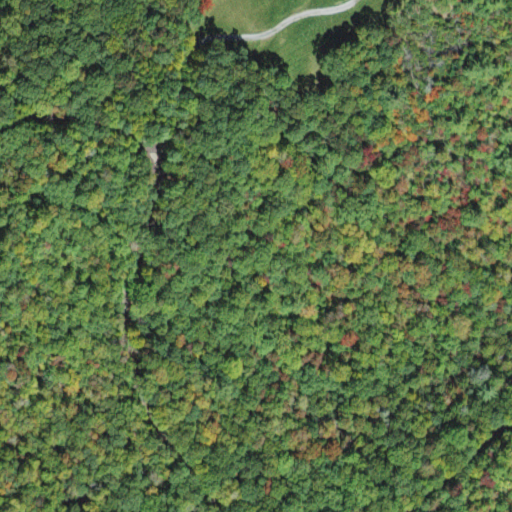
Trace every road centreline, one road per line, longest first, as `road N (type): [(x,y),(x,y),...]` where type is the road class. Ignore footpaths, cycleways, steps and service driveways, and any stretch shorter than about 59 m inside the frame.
road 1 (residential): [(136,118),(150,181),(128,316),(134,379),(171,454),(222,511),(481,443),(511,427)]
road 2 (residential): [(142,148),(87,119),(42,115),(0,129)]
